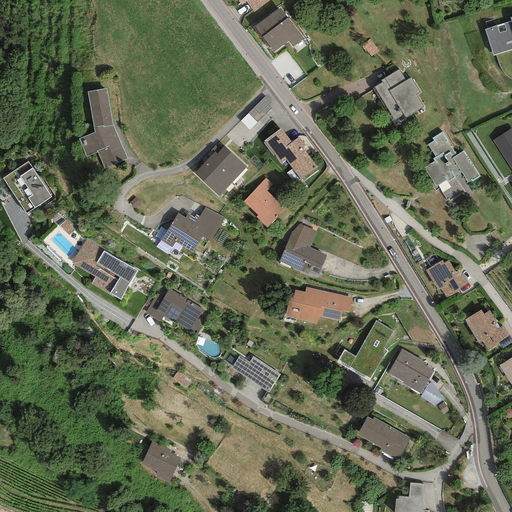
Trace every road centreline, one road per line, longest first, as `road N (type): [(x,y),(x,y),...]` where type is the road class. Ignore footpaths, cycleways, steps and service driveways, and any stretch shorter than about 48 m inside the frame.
road 1 (residential): [(478,408),(441,472),(400,473),(240,399),(137,327)]
road 2 (tertiary): [(478,408),(441,331),(340,166)]
road 3 (residential): [(340,166),(460,257),(511,322)]
road 4 (tertiary): [(340,166),(212,0)]
